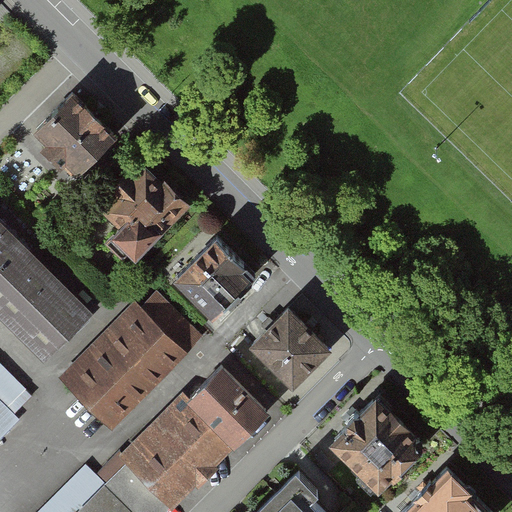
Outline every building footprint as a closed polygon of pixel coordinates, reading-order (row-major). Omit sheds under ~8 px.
[(72,94),(31,136),(76,179),(117,137),(90,112),(72,94)] [(109,228),(101,237),(129,265),(185,208),(142,166),(129,178),(123,171),(102,192),(110,201),(96,215),(109,228)] [(0,222),(0,321),(43,364),(93,315),(0,222)] [(217,238),(170,282),(210,324),(257,279),(217,238)] [(203,336),(157,291),(140,307),(135,302),(59,378),(113,431),(189,355),(186,352),(203,336)] [(289,309),(248,348),(290,392),(331,353),(289,309)] [(32,397),(26,390),(0,363),(0,440),(20,420),(14,415),(32,397)] [(269,414),(221,365),(72,511),(181,511),(245,449),(239,444),(269,414)] [(377,394),(330,444),(382,494),(430,445),(377,394)] [(493,511),(447,467),(404,511),(493,511)] [(324,497),(299,473),(260,511),(325,511),(317,504),(324,497)]
